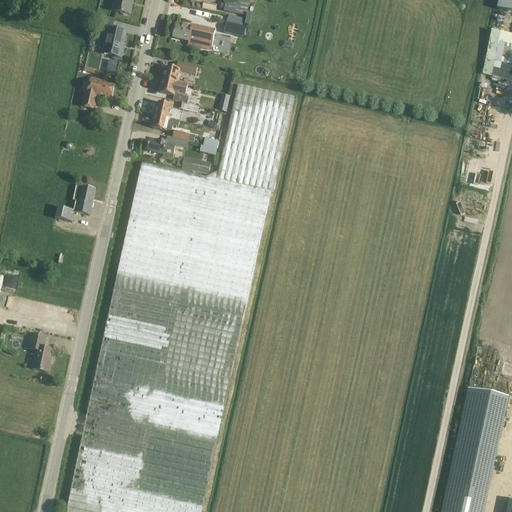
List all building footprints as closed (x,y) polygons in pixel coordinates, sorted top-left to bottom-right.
[(116,0),(114,12),(130,15),(128,14),(131,3),(133,3),(133,0),(116,0)] [(226,0),(225,9),(240,12),(247,14),(250,1),(243,0),(226,0)] [(511,0),(498,0),(496,10),(497,10),(511,13),(511,0)] [(216,13),(217,6),(205,4),(204,11),(216,13)] [(511,13),(496,10),(481,77),(511,84),(511,13)] [(98,25),(96,31),(103,33),(104,26),(113,28),(115,20),(99,17),(97,24),(98,25)] [(224,33),(234,35),(244,37),(246,28),(227,23),(224,33)] [(192,28),(176,25),(173,38),(189,41),(188,45),(211,50),(215,32),(192,27),(192,28)] [(104,54),(111,56),(121,58),(121,57),(119,57),(122,45),(123,46),(126,33),(110,29),(104,54)] [(88,62),(96,64),(98,56),(90,54),(88,62)] [(109,61),(107,73),(106,75),(107,75),(115,77),(118,63),(109,61)] [(164,81),(177,84),(180,72),(196,76),(198,69),(178,64),(177,70),(167,68),(164,81)] [(85,68),(84,73),(101,77),(102,73),(85,68)] [(82,108),(85,108),(95,110),(98,97),(112,100),(114,87),(100,83),(101,80),(92,79),(89,93),(86,93),(82,108)] [(174,96),(174,95),(186,98),(189,86),(177,84),(164,81),(161,93),(174,96)] [(114,289),(83,437),(66,511),(202,511),(271,193),(274,194),(295,98),(239,86),(219,172),(208,176),(202,176),(152,166),(142,164),(114,289)] [(158,103),(156,116),(171,119),(170,120),(180,122),(182,113),(172,111),(173,107),(158,103)] [(180,103),(179,110),(198,114),(199,108),(188,105),(180,103)] [(156,116),(153,129),(166,132),(167,131),(172,132),(173,126),(178,127),(180,122),(170,120),(171,119),(156,116)] [(211,121),(208,126),(215,130),(217,125),(211,121)] [(188,143),(190,136),(174,132),(172,140),(188,143)] [(204,147),(218,149),(219,143),(206,139),(204,147)] [(147,151),(165,155),(173,157),(176,146),(167,144),(168,143),(158,140),(157,143),(150,141),(147,151)] [(218,149),(204,147),(202,154),(216,157),(218,149)] [(211,164),(194,160),(184,158),(182,171),(191,172),(208,176),(209,172),(213,172),(213,169),(210,168),(211,164)] [(56,220),(63,221),(72,223),(74,213),(90,217),(95,191),(77,187),(73,202),(76,202),(74,212),(58,209),(56,220)] [(32,370),(39,372),(49,374),(49,373),(47,373),(50,360),(52,360),(54,351),(44,349),(47,338),(32,335),(29,351),(36,353),(32,370)] [(448,486),(441,511),(483,511),(487,495),(509,398),(468,390),(448,486)]
